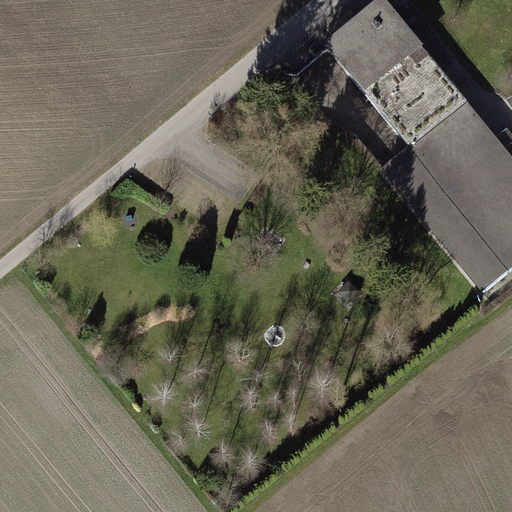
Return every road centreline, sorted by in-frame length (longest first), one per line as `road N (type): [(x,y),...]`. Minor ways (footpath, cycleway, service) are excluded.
road 1 (track): [(166,135),(0,270)]
road 2 (residential): [(331,0),(166,135)]
